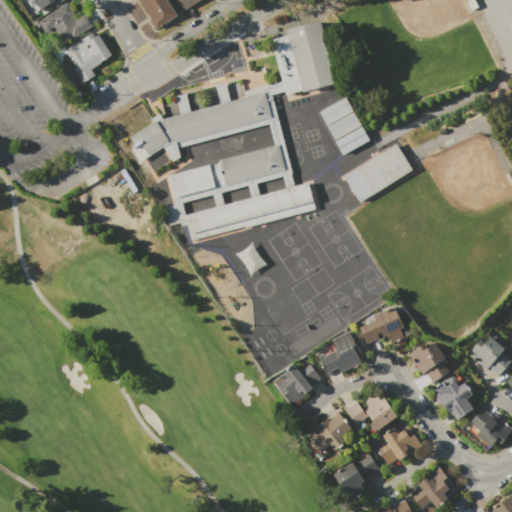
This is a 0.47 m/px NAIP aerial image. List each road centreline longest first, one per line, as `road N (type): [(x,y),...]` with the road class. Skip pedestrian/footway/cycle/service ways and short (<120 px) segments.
road 1 (residential): [(511,458),(483,476),(443,442),(384,369)]
road 2 (residential): [(149,70),(173,66),(276,0)]
